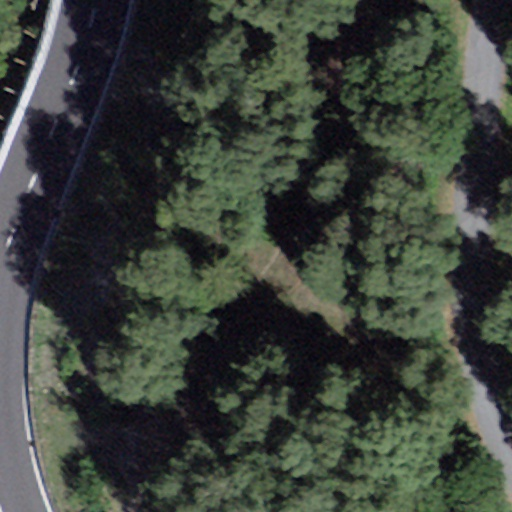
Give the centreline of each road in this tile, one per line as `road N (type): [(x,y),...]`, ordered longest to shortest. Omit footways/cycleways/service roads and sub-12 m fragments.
road 1 (unclassified): [(511,462),(486,413),(466,336),(481,0)]
road 2 (secondary): [(92,0),(0,268)]
